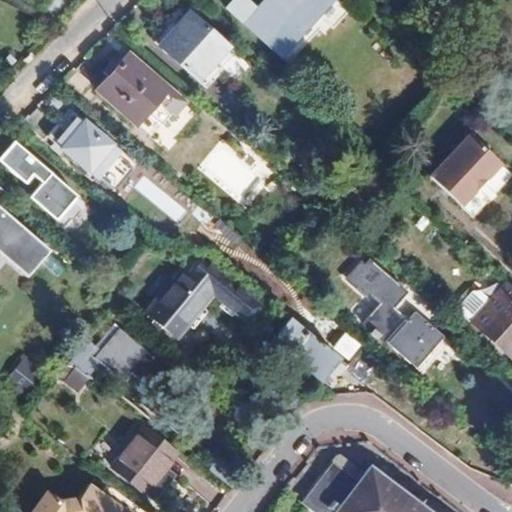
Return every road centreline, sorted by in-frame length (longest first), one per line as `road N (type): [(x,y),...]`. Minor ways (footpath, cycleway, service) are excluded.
road 1 (residential): [(492,511),(370,427),(331,421),(298,431),(236,511)]
road 2 (residential): [(106,0),(0,110)]
